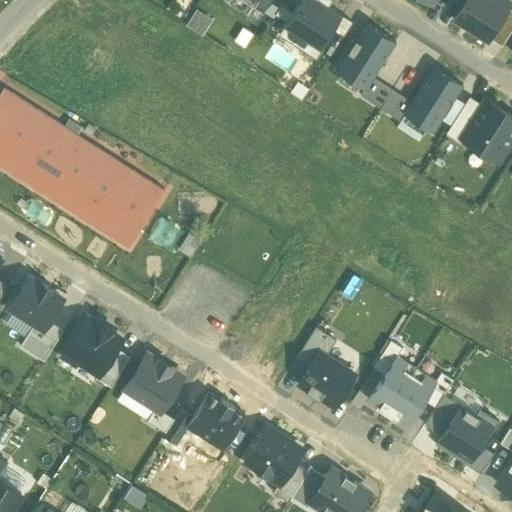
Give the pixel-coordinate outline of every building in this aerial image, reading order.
[(268,0),(244,0),(261,11),(268,0)] [(341,14),(317,0),(300,0),(285,24),(320,46),(341,14)] [(464,0),(453,17),(489,41),(511,5),(511,1),(510,0),(464,0)] [(372,75),(394,42),(368,26),(340,70),(365,86),(372,75)] [(433,128),(461,85),(435,68),(413,101),(407,111),(433,128)] [(413,101),(372,75),(365,86),(360,93),(401,120),(407,111),(413,101)] [(169,195),(4,93),(0,99),(0,169),(133,252),(169,195)] [(498,168),(511,147),(511,120),(498,112),(473,152),(498,168)] [(65,299),(29,276),(8,308),(33,325),(44,331),(50,322),(65,299)] [(0,297),(9,286),(0,279),(0,297)] [(123,336),(89,315),(64,353),(98,375),(117,346),(123,336)] [(63,331),(50,322),(44,331),(33,325),(20,344),(43,360),(63,331)] [(319,348),(326,353),(335,339),(316,328),(299,356),(310,363),(319,348)] [(385,373),(397,355),(402,347),(392,340),(375,366),(385,373)] [(130,355),(117,346),(98,375),(111,383),(130,355)] [(326,353),(319,348),(310,363),(298,383),(334,405),(355,370),(326,353)] [(183,375),(150,353),(127,387),(160,409),(183,375)] [(368,400),(389,413),(417,368),(397,355),(385,373),(368,400)] [(436,381),(417,368),(389,413),(407,425),(425,399),(436,381)] [(442,372),(436,381),(425,399),(435,406),(453,379),(442,372)] [(245,415),(211,394),(197,416),(190,428),(224,449),(245,415)] [(492,426),(460,405),(436,442),(480,470),(492,452),(480,445),(492,426)] [(197,416),(183,408),(165,436),(179,445),(190,428),(197,416)] [(174,417),(160,409),(152,422),(165,430),(174,417)] [(299,447),(265,426),(243,459),(277,481),(290,461),(299,447)] [(305,471),(290,461),(277,481),(271,490),(286,500),(305,471)] [(311,501),(326,478),(310,468),(291,497),(307,507),(311,501)] [(352,511),(365,491),(331,469),(326,478),(311,501),(328,511),(352,511)] [(0,511),(11,511),(22,496),(0,481),(0,511)] [(468,511),(433,490),(419,511),(468,511)]
